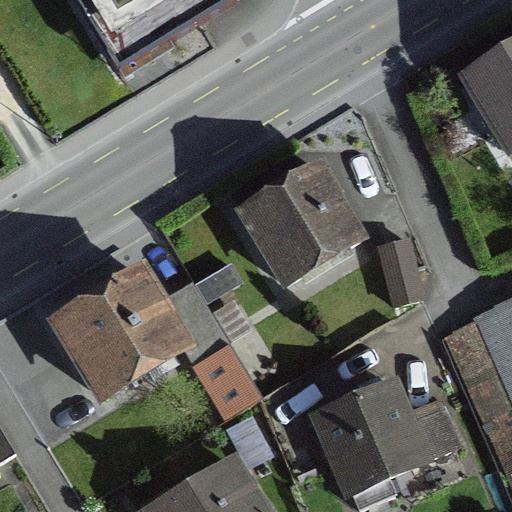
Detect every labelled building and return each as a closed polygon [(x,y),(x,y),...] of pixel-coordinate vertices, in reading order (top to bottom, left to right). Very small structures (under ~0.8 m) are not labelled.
[(78,0),(121,70),(235,0),(78,0)] [(511,154),(511,53),(463,83),(508,157),(511,154)] [(240,218),(284,291),(358,246),(331,200),(314,173),(240,218)] [(391,311),(420,304),(405,246),(376,253),(391,311)] [(192,371),(227,349),(192,291),(158,312),(138,280),(56,330),(100,403),(181,353),(192,371)] [(511,408),(511,309),(476,326),(511,408)] [(384,483),(455,453),(435,407),(402,420),(389,389),(315,421),(348,499),(349,498),(355,511),(366,511),(392,501),(384,483)] [(0,438),(0,466),(12,459),(0,438)] [(255,511),(230,470),(160,511),(255,511)]
